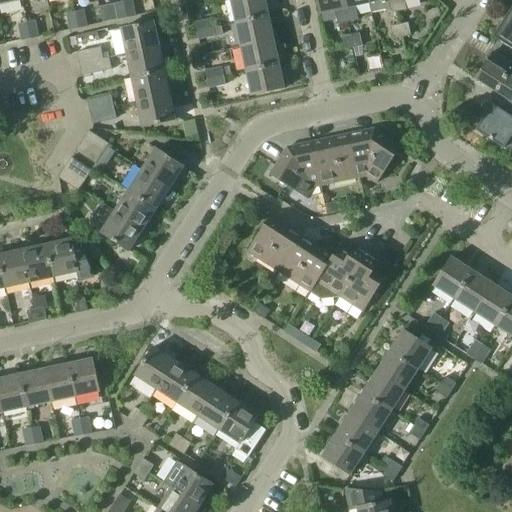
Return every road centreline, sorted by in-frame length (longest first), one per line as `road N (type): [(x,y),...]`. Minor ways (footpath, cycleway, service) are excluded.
road 1 (residential): [(144,295),(216,314),(248,336),(258,369),(279,388),(289,431),(239,511)]
road 2 (residential): [(324,110),(255,128),(144,295)]
road 3 (residential): [(0,81),(63,66),(76,126),(54,162)]
road 4 (residential): [(510,196),(439,150),(413,95)]
road 5 (residential): [(0,343),(134,311)]
